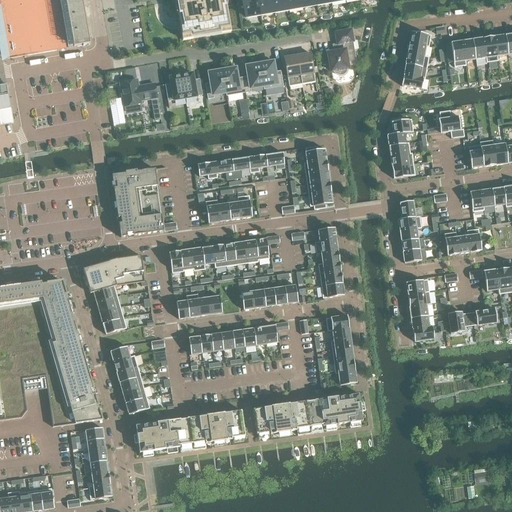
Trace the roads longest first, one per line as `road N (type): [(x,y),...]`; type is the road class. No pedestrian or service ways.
road 1 (residential): [(72,511),(129,503),(115,422),(67,261)]
road 2 (residential): [(387,190),(379,131),(405,28),(511,13)]
road 3 (residential): [(292,310),(300,373),(243,382),(177,391),(171,328)]
road 4 (residential): [(173,162),(330,140),(341,214)]
road 5 (residential): [(310,36),(198,56),(105,65),(104,57)]
road 6 (residential): [(105,247),(85,60)]
road 7 (residential): [(511,173),(387,190)]
road 8 (residential): [(292,310),(171,328)]
